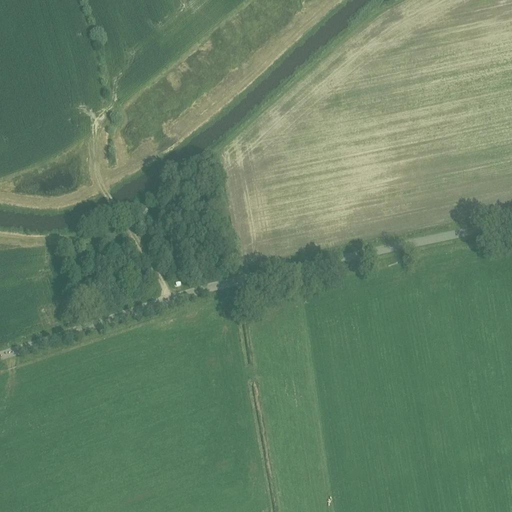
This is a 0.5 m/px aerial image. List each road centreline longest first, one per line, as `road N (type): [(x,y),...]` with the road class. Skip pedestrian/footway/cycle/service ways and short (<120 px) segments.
road 1 (unclassified): [(0,355),(233,280),(511,221)]
road 2 (track): [(170,298),(99,180)]
